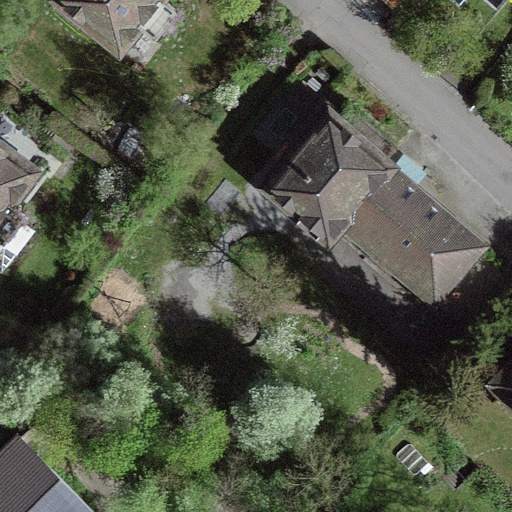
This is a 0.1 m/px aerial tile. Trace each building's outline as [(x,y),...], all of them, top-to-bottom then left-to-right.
[(60,0),(120,48),(138,26),(154,39),(177,12),(162,0),(60,0)] [(342,223),(432,301),(482,244),(378,155),(388,143),(348,108),(337,120),(330,114),(268,186),(329,238),(342,223)] [(0,270),(1,272),(34,229),(5,207),(32,172),(30,171),(51,144),(14,116),(0,135),(0,270)] [(511,363),(495,380),(511,396),(511,363)] [(0,452),(0,511),(91,511),(94,510),(18,435),(0,452)] [(245,511),(218,497),(210,511),(245,511)]
